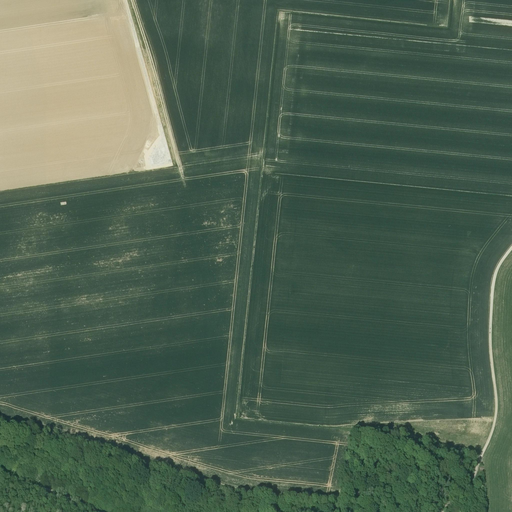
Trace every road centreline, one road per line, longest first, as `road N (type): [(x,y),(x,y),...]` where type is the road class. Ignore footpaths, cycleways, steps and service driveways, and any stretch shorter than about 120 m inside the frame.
road 1 (track): [(426,0),(425,13),(411,20),(275,7),(261,137),(178,172),(131,0)]
road 2 (track): [(511,247),(492,284),(493,426),(472,474),(441,511)]
road 3 (track): [(176,165),(0,193)]
